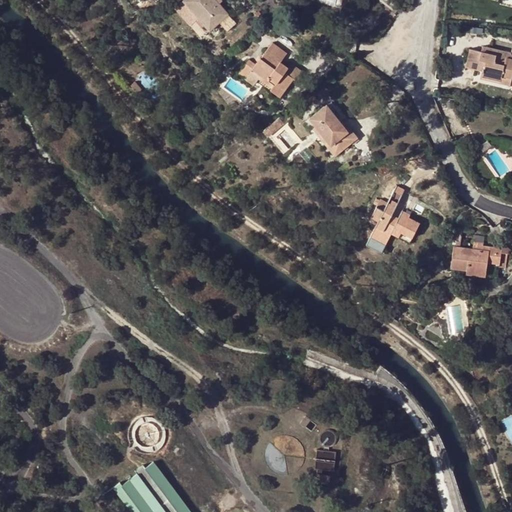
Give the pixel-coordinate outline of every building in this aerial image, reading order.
[(195,21),(206,34),(228,14),(219,3),(215,0),(183,0),(198,18),(195,21)] [(511,74),(511,54),(511,53),(489,47),(487,53),(481,51),(470,49),(466,67),(481,71),(483,71),(482,74),(501,78),(501,76),(511,78),(511,74)] [(271,89),(278,95),(293,77),(284,71),(287,67),(280,61),(275,58),(266,51),(256,64),(249,59),(239,73),(245,77),(252,69),(266,80),(268,78),(276,83),(272,88),(271,89)] [(303,72),(291,62),(287,67),(284,71),(293,77),(297,80),(303,72)] [(258,78),(272,88),(276,83),(268,78),(266,80),(252,69),(245,77),(254,84),(258,78)] [(509,85),(511,78),(501,76),(501,78),(482,74),(483,71),(481,71),(480,79),(509,85)] [(134,82),(131,85),(139,93),(141,89),(134,82)] [(254,100),(251,105),(255,108),(261,108),(263,106),(254,100)] [(327,103),(309,118),(316,127),(336,153),(355,139),(341,121),(327,103)] [(284,123),(280,118),(263,131),(268,137),(284,123)] [(355,139),(358,137),(344,119),(341,121),(355,139)] [(336,153),(316,127),(313,128),(334,155),(336,153)] [(482,144),(486,149),(491,145),(487,140),(482,144)] [(394,190),(391,195),(398,199),(401,194),(394,190)] [(381,214),(374,210),(368,221),(376,225),(373,230),(368,240),(383,247),(390,233),(398,237),(400,232),(412,238),(419,223),(408,218),(410,214),(402,210),(398,218),(396,221),(389,217),(390,214),(398,199),(391,195),(385,207),(381,214)] [(385,207),(377,204),(374,210),(381,214),(385,207)] [(376,225),(368,221),(366,226),(373,230),(376,225)] [(398,237),(409,242),(412,238),(400,232),(398,237)] [(383,247),(368,240),(366,244),(381,252),(383,247)] [(473,248),(481,250),(482,247),(482,245),(483,245),(484,243),(474,241),(473,248)] [(473,248),(453,246),(450,267),(467,269),(482,271),(483,262),(499,264),(499,266),(505,267),(507,253),(501,252),(501,248),(483,245),(482,245),(482,247),(481,250),(473,248)] [(442,254),(432,258),(433,263),(443,259),(442,254)] [(466,273),(486,276),(487,265),(499,266),(499,264),(483,262),(482,271),(467,269),(466,273)] [(441,300),(439,296),(433,301),(437,307),(448,299),(447,297),(441,300)] [(311,420),(304,416),(298,423),(305,428),(311,420)] [(337,454),(319,451),(316,470),(319,471),(318,483),(330,485),(332,477),(323,475),(323,470),(334,472),(337,454)] [(191,511),(154,462),(146,469),(138,475),(123,486),(142,511),(191,511)] [(138,475),(146,469),(144,465),(135,471),(138,475)] [(142,511),(123,486),(120,483),(114,487),(132,511),(142,511)]
